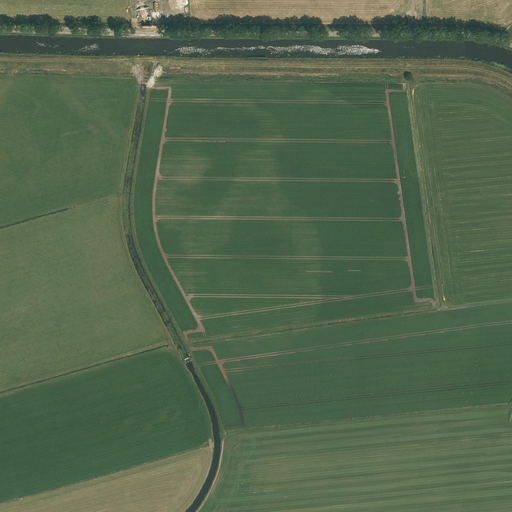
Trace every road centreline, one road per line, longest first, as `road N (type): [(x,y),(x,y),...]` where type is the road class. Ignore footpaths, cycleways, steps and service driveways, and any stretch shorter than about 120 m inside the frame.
road 1 (track): [(511,84),(463,67),(0,61)]
road 2 (unclassified): [(511,45),(483,35),(0,27)]
